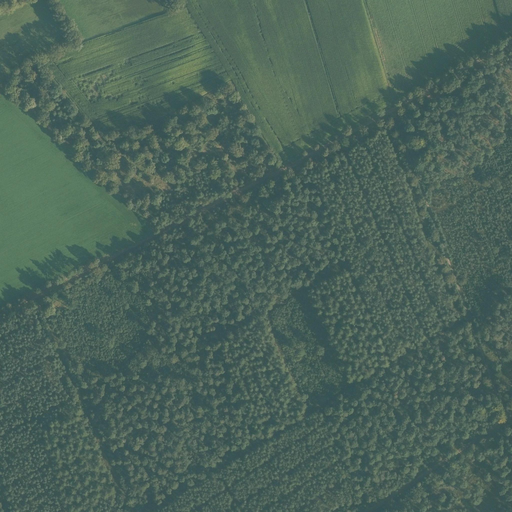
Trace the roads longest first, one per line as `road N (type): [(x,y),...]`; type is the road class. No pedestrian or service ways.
road 1 (track): [(144,511),(468,315)]
road 2 (track): [(0,312),(279,170)]
road 3 (track): [(279,170),(230,152),(67,136),(0,88)]
road 4 (track): [(36,294),(132,511)]
road 5 (track): [(498,426),(370,511)]
road 6 (track): [(392,110),(511,41)]
road 7 (track): [(392,110),(279,170)]
